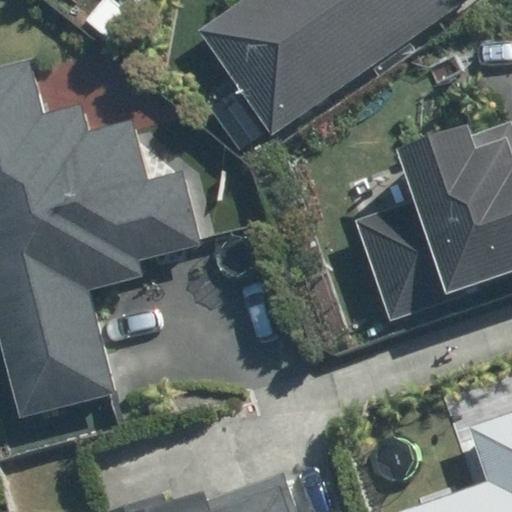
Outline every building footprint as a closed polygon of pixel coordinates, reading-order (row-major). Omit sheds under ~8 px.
[(279,141),(470,0),(258,0),(204,40),(279,141)] [(33,63),(0,70),(0,318),(26,423),(118,400),(93,297),(150,283),(147,269),(220,251),(200,173),(158,183),(144,126),(99,137),(92,107),(46,118),(33,63)] [(411,166),(349,186),(395,327),(511,288),(511,128),(481,139),(477,128),(406,151),(411,166)] [(511,511),(511,420),(476,432),(494,489),(419,511),(511,511)] [(170,498),(125,511),(309,511),(296,470),(174,508),(170,498)]
